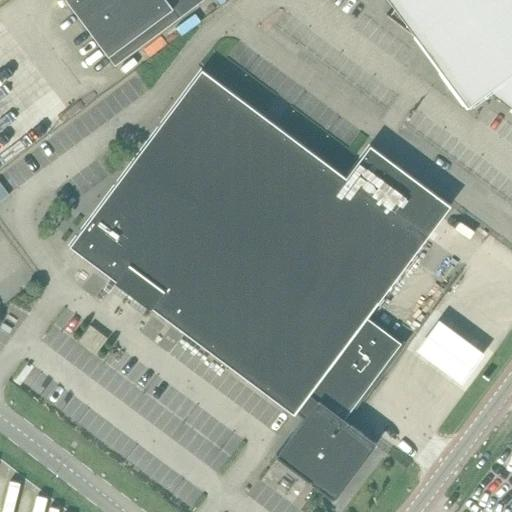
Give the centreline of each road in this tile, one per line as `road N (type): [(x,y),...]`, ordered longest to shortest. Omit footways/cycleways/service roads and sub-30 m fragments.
road 1 (unclassified): [(413,511),(511,380)]
road 2 (unclassified): [(0,415),(123,511)]
